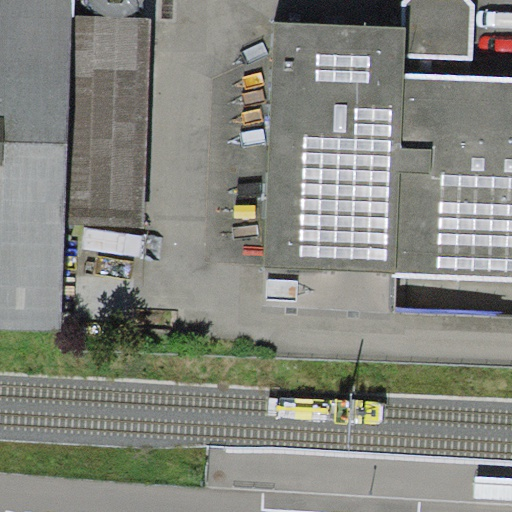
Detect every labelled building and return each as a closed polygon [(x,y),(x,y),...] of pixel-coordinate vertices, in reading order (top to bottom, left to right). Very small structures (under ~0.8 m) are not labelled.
[(0,0),(0,329),(62,332),(66,223),(72,13),(71,0),(0,0)] [(91,0),(98,7),(106,11),(116,13),(126,11),(135,6),(139,0),(91,0)] [(145,227),(147,15),(116,13),(72,13),(66,223),(145,227)] [(270,278),(511,284),(511,84),(416,81),(417,37),(277,33),(270,278)] [(511,478),(475,477),(475,498),(511,499),(511,478)]
